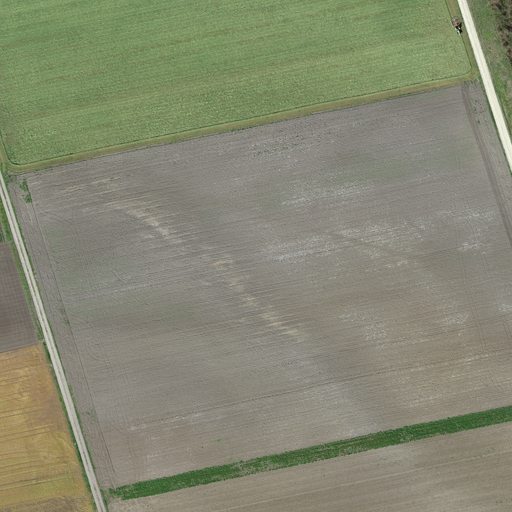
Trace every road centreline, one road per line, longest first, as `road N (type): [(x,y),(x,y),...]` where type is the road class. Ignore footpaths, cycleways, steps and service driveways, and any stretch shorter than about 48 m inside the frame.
road 1 (track): [(0,145),(106,511)]
road 2 (track): [(458,0),(511,166)]
